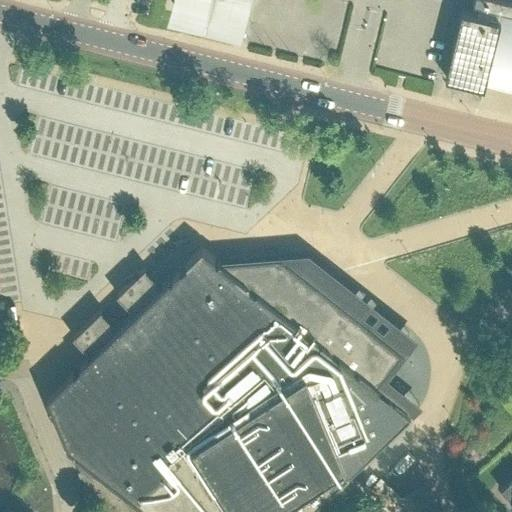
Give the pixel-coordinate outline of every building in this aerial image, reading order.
[(174,0),(173,4),(238,20),(242,0),(174,0)] [(481,13),(462,9),(445,76),(484,85),(488,71),(490,64),(502,67),(500,74),(511,77),(511,1),(506,0),(473,0),(473,3),(483,6),(481,13)] [(279,252),(215,255),(202,245),(162,283),(145,266),(146,265),(145,264),(116,292),(134,310),(118,325),(101,308),(102,307),(101,306),(72,334),(90,353),(51,390),(47,394),(66,443),(67,444),(80,474),(82,480),(93,507),(99,511),(147,511),(150,509),(154,511),(304,511),(345,473),(410,411),(377,382),(401,351),(402,352),(404,350),(305,273),(279,252)] [(381,474),(367,488),(391,511),(407,511),(435,496),(426,480),(402,494),(381,474)] [(511,477),(501,488),(511,499),(511,502),(511,505),(511,506),(511,477)]
